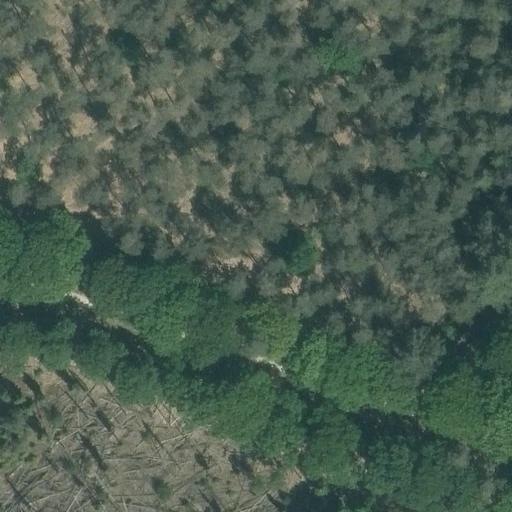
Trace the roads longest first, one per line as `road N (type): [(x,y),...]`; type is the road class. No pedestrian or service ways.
road 1 (track): [(0,279),(511,457)]
road 2 (track): [(345,511),(412,403),(511,305)]
